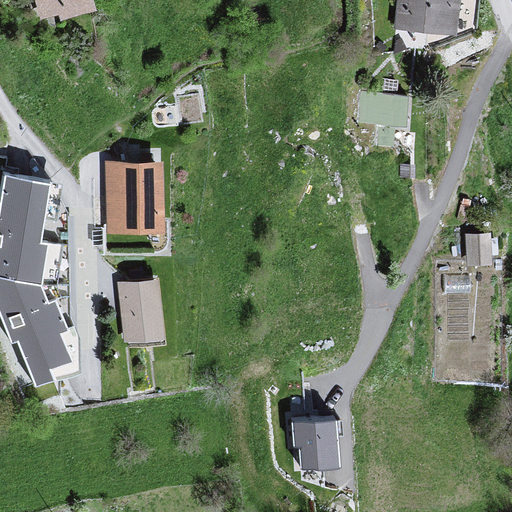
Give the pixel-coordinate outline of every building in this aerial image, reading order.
[(67,0),(19,0),(26,21),(70,7),(67,0)] [(437,0),(385,0),(383,29),(434,34),(437,0)] [(409,118),(410,87),(360,86),(359,117),(409,118)] [(138,163),(93,165),(96,239),(142,237),(138,163)] [(46,181),(43,172),(1,168),(0,180),(0,310),(7,333),(21,334),(20,340),(32,381),(49,376),(51,360),(68,355),(60,327),(61,312),(56,292),(38,290),(43,239),(41,231),(46,181)] [(475,232),(455,233),(456,264),(477,263),(475,232)] [(140,280),(106,285),(114,346),(148,341),(140,280)] [(335,464),(333,416),(294,418),(295,445),(304,444),(305,466),(335,464)]
